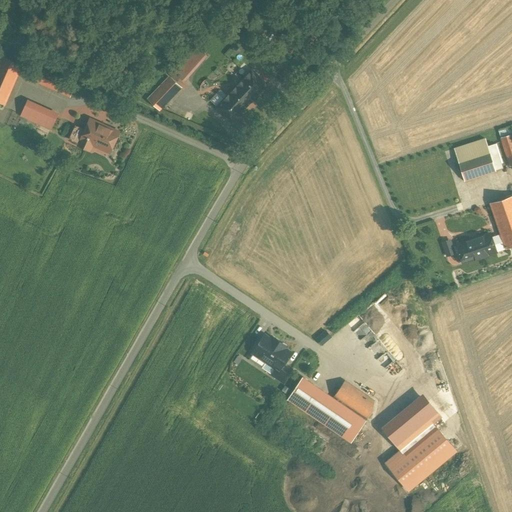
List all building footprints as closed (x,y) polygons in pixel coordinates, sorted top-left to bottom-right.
[(206,55),(194,44),(171,70),(183,81),(206,55)] [(0,55),(0,103),(4,105),(22,65),(0,55)] [(304,71),(292,62),(283,74),(295,83),(304,71)] [(251,71),(217,108),(231,122),(266,85),(251,71)] [(74,90),(37,74),(32,85),(69,101),(74,90)] [(169,78),(148,99),(159,110),(179,89),(169,78)] [(28,100),(25,105),(56,119),(59,114),(28,100)] [(56,119),(25,105),(21,114),(52,128),(56,119)] [(119,133),(90,120),(86,130),(79,144),(79,145),(90,150),(93,142),(110,150),(109,152),(110,152),(119,133)] [(86,130),(75,125),(69,139),(79,144),(86,130)] [(498,130),(501,138),(511,134),(511,126),(498,130)] [(511,134),(501,138),(510,167),(511,165),(511,134)] [(485,139),(454,149),(458,161),(489,151),(487,146),(485,139)] [(487,146),(489,151),(495,171),(503,168),(495,144),(487,146)] [(489,151),(458,161),(464,181),(495,171),(489,151)] [(511,196),(490,203),(501,235),(505,248),(505,249),(511,246),(511,196)] [(490,234),(457,245),(460,254),(459,257),(460,261),(462,262),(463,263),(496,252),(496,251),(491,238),(490,234)] [(501,235),(491,238),(496,251),(505,248),(501,235)] [(450,240),(442,243),(447,256),(454,254),(450,240)] [(316,339),(322,345),(332,336),(325,329),(316,339)] [(374,331),(362,340),(385,368),(396,359),(374,331)] [(253,353),(249,359),(261,368),(266,361),(279,370),(282,364),(284,365),(288,359),(286,358),(290,353),(284,349),(286,346),(272,337),(271,340),(264,335),(253,353)] [(242,359),(237,356),(233,362),(237,365),(242,359)] [(334,396),(333,398),(302,377),(287,399),(351,442),(367,418),(334,396)] [(344,381),(334,396),(367,418),(373,410),(374,401),(344,381)] [(414,382),(383,408),(399,426),(419,409),(430,401),(414,382)] [(419,409),(399,426),(404,432),(424,415),(419,409)] [(433,424),(386,462),(408,490),(455,451),(433,424)]
